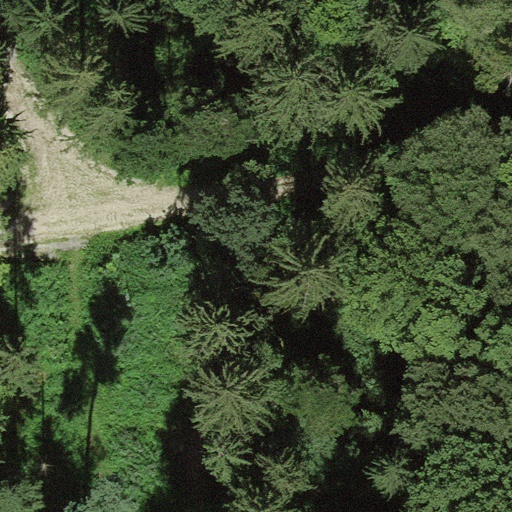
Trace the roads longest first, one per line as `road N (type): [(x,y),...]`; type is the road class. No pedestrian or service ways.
road 1 (track): [(0,225),(511,133)]
road 2 (track): [(111,511),(33,222),(0,25)]
